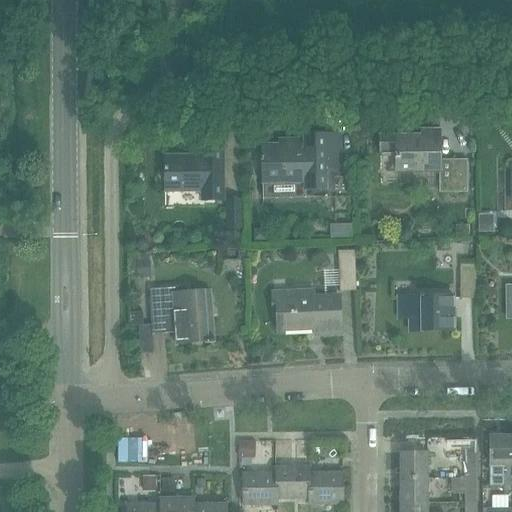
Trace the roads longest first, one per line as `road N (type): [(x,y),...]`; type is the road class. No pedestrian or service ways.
road 1 (residential): [(110,402),(111,136),(125,113),(299,79),(511,77)]
road 2 (tertiary): [(66,401),(64,0)]
road 3 (unclassified): [(110,402),(365,380)]
road 4 (unclassified): [(365,380),(511,380)]
road 5 (residential): [(363,511),(365,380)]
